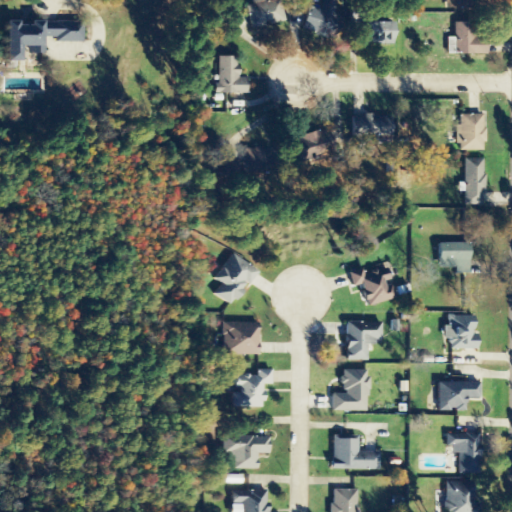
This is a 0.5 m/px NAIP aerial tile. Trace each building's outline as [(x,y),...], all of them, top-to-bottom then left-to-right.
[(249,28),(284,21),(279,0),(262,0),(244,4),(249,28)] [(300,30),(327,36),(335,0),(334,0),(323,0),(321,10),(306,7),(300,30)] [(446,0),(446,9),(474,8),(473,0),(446,0)] [(2,62),(17,62),(17,47),(25,47),(25,53),(43,53),(43,38),(54,38),(54,43),(82,43),(82,22),(15,22),(2,22),(2,62)] [(391,45),(392,23),(364,22),(364,44),(391,45)] [(484,54),(484,33),(474,33),(474,22),(453,23),(453,55),(484,54)] [(246,78),(237,78),(236,57),(216,57),(217,84),(213,84),(213,94),(246,93),(246,78)] [(482,151),(483,115),(457,115),(457,151),(482,151)] [(351,116),(351,145),(390,145),(391,117),(351,116)] [(331,158),(330,133),(292,134),(293,160),(331,158)] [(483,159),(464,159),(463,205),(482,205),(483,159)] [(241,175),(241,160),(226,160),(227,176),(241,175)] [(468,243),(436,244),(437,268),(455,267),(455,273),(468,273),(468,243)] [(231,306),(255,270),(231,254),(214,280),(222,285),(215,295),(231,306)] [(394,299),(390,283),(392,282),(388,267),(362,274),(361,269),(346,273),(350,288),(359,285),(365,307),(394,299)] [(475,349),(475,335),(473,335),(472,316),(443,316),(444,339),(449,339),(449,350),(475,349)] [(367,361),(366,342),(381,342),(380,322),(344,323),(345,362),(367,361)] [(257,324),(224,323),(224,354),(257,355),(257,324)] [(236,407),(262,408),(262,385),(270,385),(271,370),(255,370),(255,376),(235,376),(234,386),(236,386),(236,407)] [(366,412),(367,371),(341,370),(341,395),(330,395),(330,411),(366,412)] [(478,399),(478,383),(436,384),(436,411),(463,411),(463,399),(478,399)] [(458,454),(458,474),(478,475),(480,435),(447,434),(447,453),(458,454)] [(257,470),(257,454),(268,455),(269,437),(231,436),(230,469),(257,470)] [(331,470),(379,470),(379,453),(357,452),(357,436),(331,436),(331,470)] [(442,511),(471,511),(472,483),(443,482),(442,511)] [(356,511),(356,490),(332,490),(332,504),(329,504),(329,511),(356,511)] [(238,511),(266,511),(266,491),(232,491),(232,504),(239,504),(238,511)]
